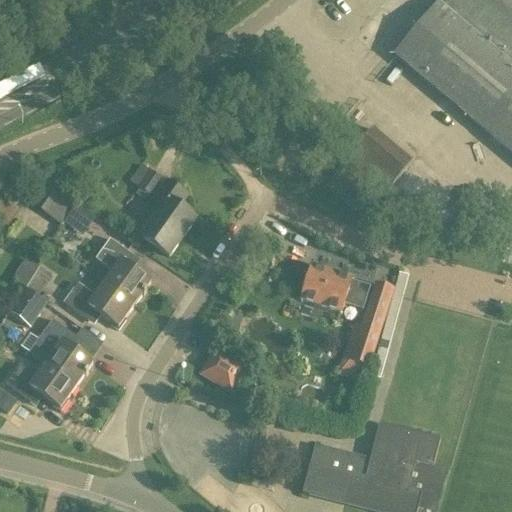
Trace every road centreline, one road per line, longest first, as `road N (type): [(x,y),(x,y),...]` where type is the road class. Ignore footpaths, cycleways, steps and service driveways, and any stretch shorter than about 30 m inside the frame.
road 1 (residential): [(143,496),(132,414),(262,198),(161,86)]
road 2 (primary): [(0,113),(151,42),(205,0)]
road 3 (unclassified): [(0,156),(96,123),(161,86)]
road 4 (unclassified): [(161,86),(285,0)]
road 5 (tertiary): [(143,496),(0,459)]
